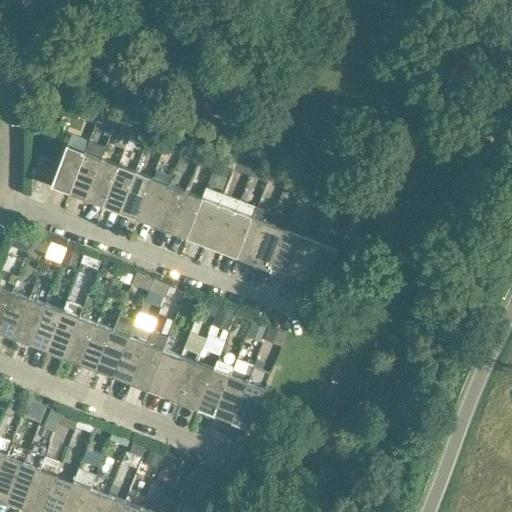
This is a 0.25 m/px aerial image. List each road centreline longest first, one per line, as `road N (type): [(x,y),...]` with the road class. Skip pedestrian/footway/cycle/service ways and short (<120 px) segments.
road 1 (residential): [(307,315),(3,203)]
road 2 (residential): [(0,363),(228,450)]
road 3 (tertiary): [(511,327),(423,511)]
road 4 (unclassified): [(0,78),(7,107),(3,203)]
